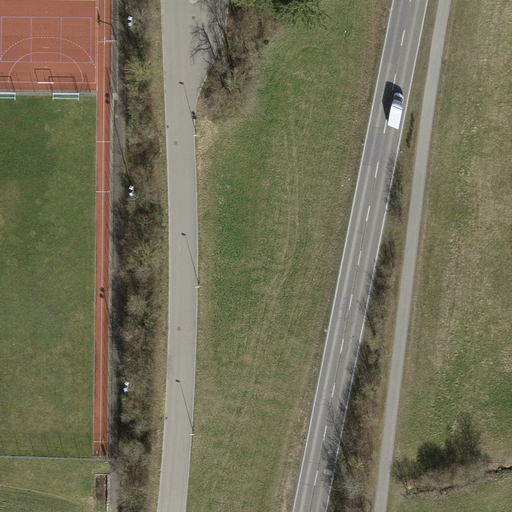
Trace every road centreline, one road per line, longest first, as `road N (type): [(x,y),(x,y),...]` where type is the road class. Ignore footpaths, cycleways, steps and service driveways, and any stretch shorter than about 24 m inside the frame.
road 1 (secondary): [(411,0),(312,511)]
road 2 (residential): [(184,41),(185,295),(174,511)]
